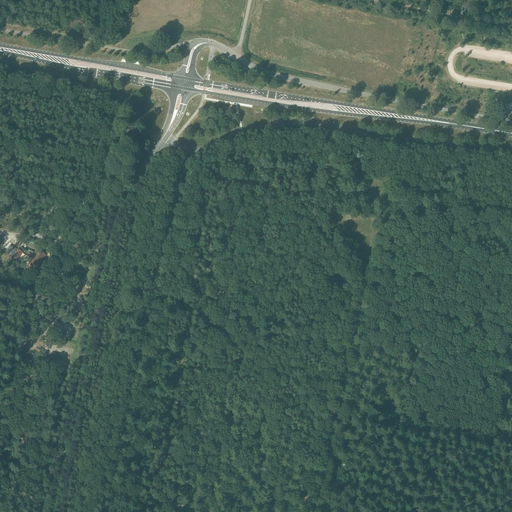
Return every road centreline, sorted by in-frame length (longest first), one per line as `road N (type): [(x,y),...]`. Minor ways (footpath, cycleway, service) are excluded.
road 1 (track): [(435,424),(342,411),(374,239),(174,199)]
road 2 (track): [(201,511),(127,494),(116,474),(184,149)]
road 3 (tertiary): [(50,511),(112,230),(162,141)]
road 4 (unclassified): [(237,57),(281,76),(511,122)]
road 5 (primary): [(464,125),(190,81)]
road 6 (primary): [(189,89),(464,125)]
road 7 (unknown): [(89,381),(119,260),(70,247),(67,231),(50,218)]
road 8 (unclassified): [(365,131),(276,122),(205,150),(162,141)]
road 9 (primary): [(178,79),(0,45)]
road 10 (primary): [(0,50),(176,86)]
road 11 (track): [(417,511),(435,424),(511,438)]
road 12 (track): [(367,0),(511,26)]
road 13 (unknown): [(61,511),(89,381)]
